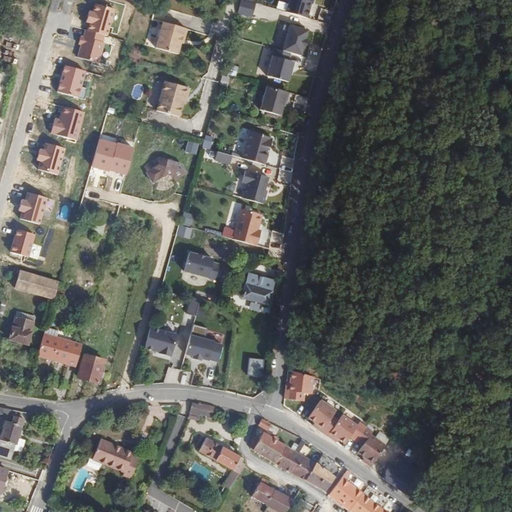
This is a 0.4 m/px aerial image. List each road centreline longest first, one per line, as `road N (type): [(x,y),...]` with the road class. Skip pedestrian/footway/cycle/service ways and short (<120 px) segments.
road 1 (residential): [(347,0),(319,67),(270,415)]
road 2 (residential): [(270,415),(187,395),(120,397),(78,409)]
road 3 (residential): [(417,511),(270,415)]
